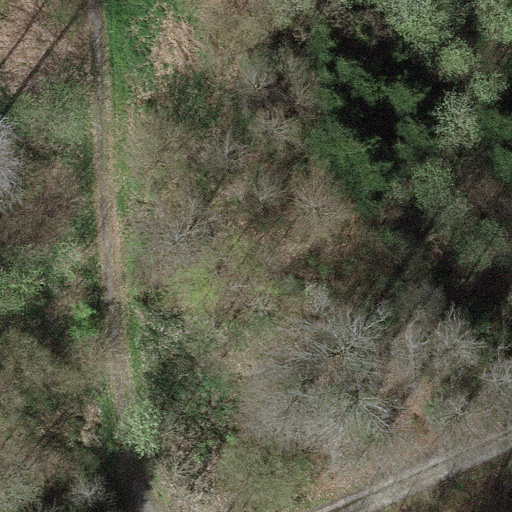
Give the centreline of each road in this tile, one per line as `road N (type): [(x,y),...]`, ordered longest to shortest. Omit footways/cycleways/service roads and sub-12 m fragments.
road 1 (track): [(90,0),(150,511)]
road 2 (track): [(340,511),(511,435)]
